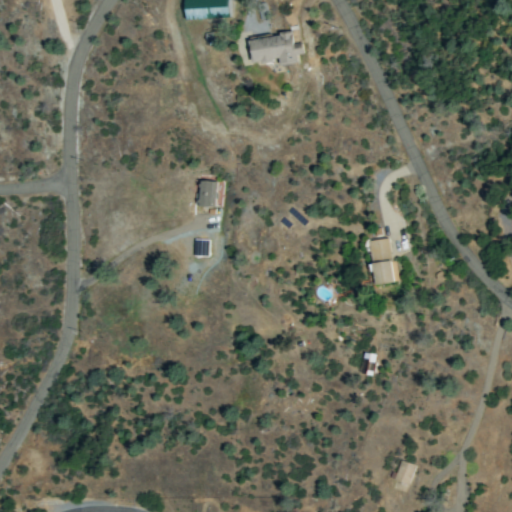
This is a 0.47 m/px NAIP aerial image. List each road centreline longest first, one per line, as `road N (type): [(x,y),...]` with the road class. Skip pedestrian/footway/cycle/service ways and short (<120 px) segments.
road 1 (residential): [(0,472),(64,344),(71,73),(107,0)]
road 2 (residential): [(511,304),(446,231),(334,0)]
